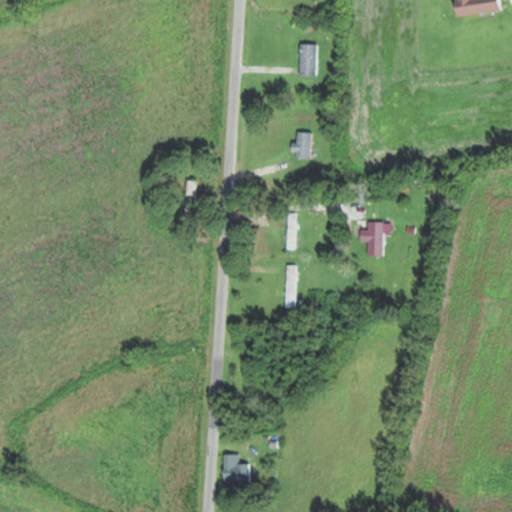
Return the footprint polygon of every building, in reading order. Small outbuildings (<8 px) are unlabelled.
[(454,0),(457,16),(501,10),(499,0),(454,0)] [(317,75),(317,43),(299,43),(299,75),(317,75)] [(293,142),(291,156),(309,158),(312,133),(298,131),(297,142),(293,142)] [(195,180),(185,180),(185,216),(195,216),(195,180)] [(287,250),(295,250),(295,213),(287,213),(287,250)] [(384,256),(384,222),(367,222),(367,256),(384,256)] [(295,265),(286,265),(286,308),(295,308),(295,265)] [(224,483),(249,483),(249,464),(239,464),(239,454),(224,454),(224,483)]
